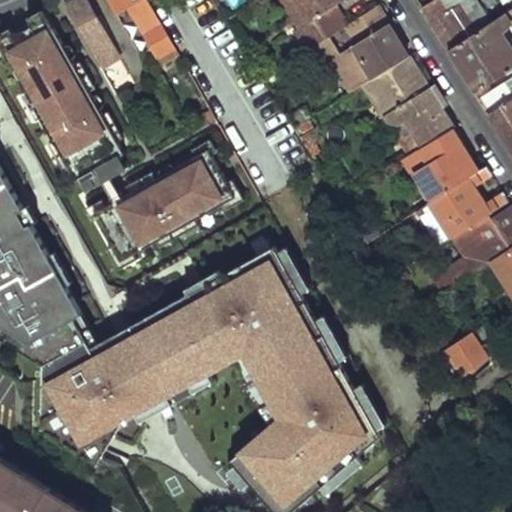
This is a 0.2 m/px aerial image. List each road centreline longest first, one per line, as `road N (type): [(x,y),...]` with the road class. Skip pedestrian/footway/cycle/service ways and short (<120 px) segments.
road 1 (residential): [(511,173),(400,0)]
road 2 (unknown): [(0,122),(42,195),(95,262)]
